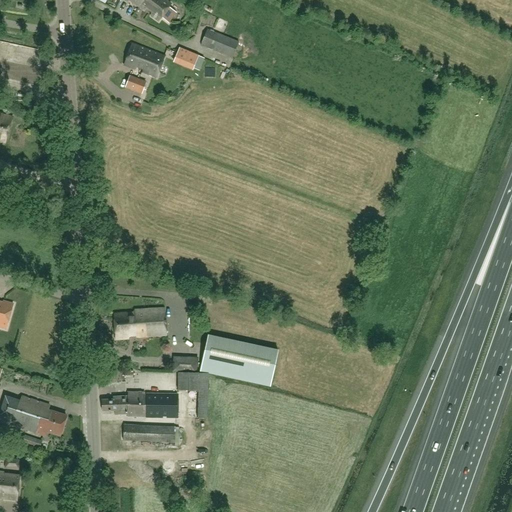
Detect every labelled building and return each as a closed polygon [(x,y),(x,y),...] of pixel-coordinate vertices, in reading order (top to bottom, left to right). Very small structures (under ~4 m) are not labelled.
[(127,0),(128,0),(129,0),(145,10),(146,8),(152,12),(151,16),(159,21),(162,17),(169,22),(176,12),(169,7),(171,5),(165,0),(127,0)] [(232,58),(239,42),(207,29),(201,45),(232,58)] [(132,45),(124,65),(135,70),(137,67),(143,70),(142,72),(156,78),(164,57),(132,45)] [(200,71),(204,59),(191,53),(180,48),(174,63),(192,70),(193,68),(200,71)] [(142,93),(146,83),(130,77),(126,87),(142,93)] [(0,141),(5,143),(13,118),(0,113),(0,141)] [(0,327),(6,329),(13,303),(0,300),(0,302),(0,301),(0,327)] [(167,335),(164,308),(135,311),(135,313),(114,314),(116,340),(129,339),(129,335),(135,335),(137,338),(167,335)] [(269,387),(277,351),(208,335),(200,372),(269,387)] [(172,372),(196,372),(197,358),(179,357),(173,356),(172,372)] [(127,415),(127,417),(147,417),(147,394),(142,394),(142,392),(128,392),(127,396),(113,397),(113,400),(102,400),(102,412),(115,411),(115,415),(127,415)] [(178,395),(147,394),(147,417),(178,418),(178,395)] [(50,406),(21,396),(19,402),(5,398),(0,412),(0,421),(46,437),(47,432),(60,436),(67,417),(48,411),(50,406)] [(174,443),(175,427),(124,425),(123,441),(174,443)] [(40,448),(42,441),(25,435),(22,442),(40,448)] [(19,471),(20,460),(6,458),(4,469),(19,471)] [(3,473),(0,472),(0,498),(17,500),(20,475),(3,474),(3,473)]
